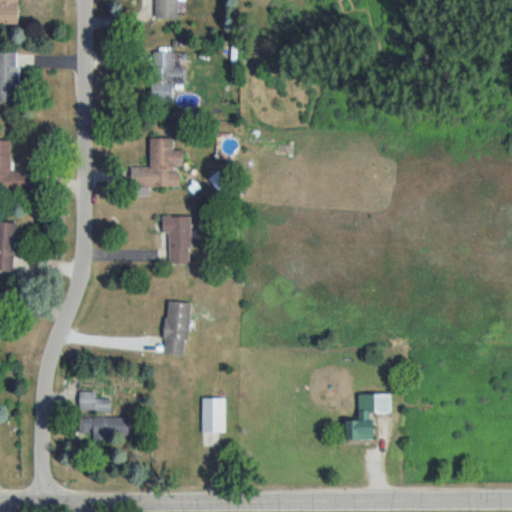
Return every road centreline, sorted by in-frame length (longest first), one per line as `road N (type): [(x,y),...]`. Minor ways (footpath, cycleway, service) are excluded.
road 1 (secondary): [(0,500),(511,495)]
road 2 (residential): [(42,500),(44,369),(87,258),(92,0)]
